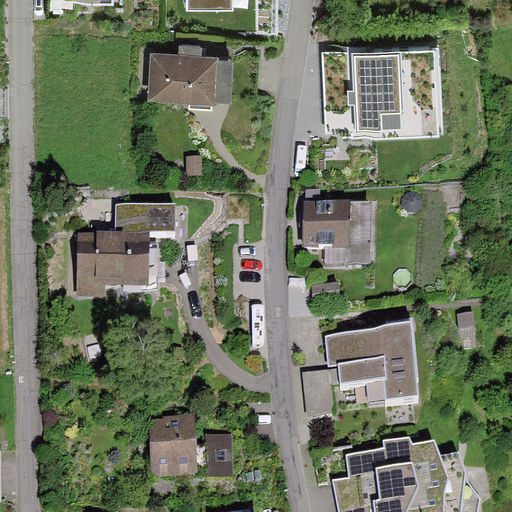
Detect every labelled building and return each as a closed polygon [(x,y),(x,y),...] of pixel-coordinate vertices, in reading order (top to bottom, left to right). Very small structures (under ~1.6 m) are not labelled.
[(430,49),(326,53),(330,130),(433,125),(430,49)] [(148,92),(222,94),(223,53),(150,50),(148,92)] [(367,204),(304,201),(302,243),(365,246),(367,204)] [(114,235),(168,234),(167,203),(113,205),(114,235)] [(146,289),(145,247),(78,249),(79,290),(146,289)] [(335,299),(334,283),(310,284),(311,301),(335,299)] [(410,334),(325,339),(327,371),(339,370),(340,391),(383,388),(385,407),(415,406),(410,334)] [(326,366),(308,367),(310,411),(337,410),(336,382),(327,383),(326,366)] [(306,370),(293,371),(294,401),(306,401),(306,370)] [(148,480),(190,477),(185,424),(143,427),(148,480)] [(190,477),(227,477),(227,434),(189,435),(190,477)] [(385,449),(348,455),(350,477),(335,479),(338,511),(477,511),(481,499),(466,477),(459,454),(440,457),(433,441),(411,444),(409,437),(384,440),(385,449)]
